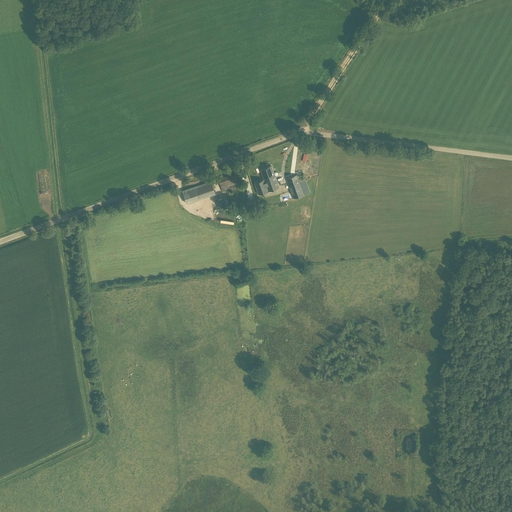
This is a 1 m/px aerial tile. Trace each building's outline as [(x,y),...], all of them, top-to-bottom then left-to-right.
[(279,187),(271,165),(260,169),(264,179),(254,182),(258,194),(279,187)] [(231,191),(240,188),(239,183),(240,182),(237,172),(218,178),(222,192),(230,190),(231,191)] [(286,178),(293,199),(310,193),(303,173),(297,175),(286,178)] [(186,203),(215,193),(211,181),(182,191),(186,203)] [(226,207),(223,198),(217,200),(221,209),(226,207)] [(246,202),(247,208),(257,205),(255,199),(246,202)]
